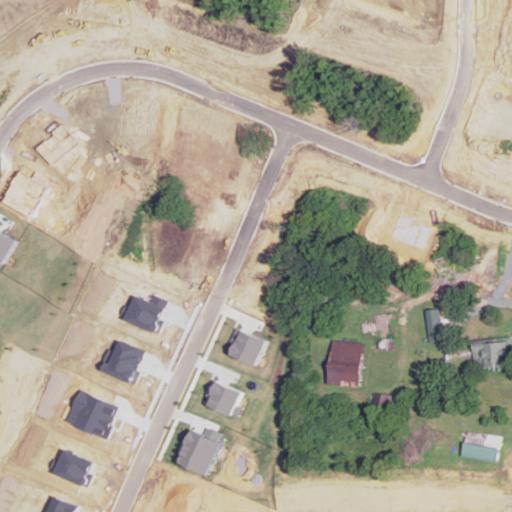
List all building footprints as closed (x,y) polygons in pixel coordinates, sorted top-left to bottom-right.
[(444,340),(443,308),(429,308),(430,340),(444,340)] [(229,352),(258,364),(269,340),(239,328),(238,331),(237,330),(231,344),(232,344),(229,352)] [(336,339),(332,384),(362,387),(366,342),(336,339)] [(477,367),(502,366),(502,369),(511,369),(511,340),(476,341),(477,367)] [(502,448),(467,441),(464,454),(499,461),(502,448)]
